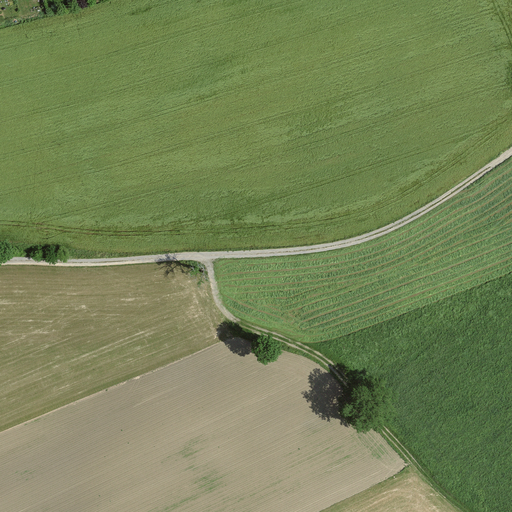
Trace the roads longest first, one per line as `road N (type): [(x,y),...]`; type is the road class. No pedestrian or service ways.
road 1 (track): [(511,151),(383,231),(310,249),(0,261)]
road 2 (track): [(208,254),(224,311),(329,362),(465,511)]
